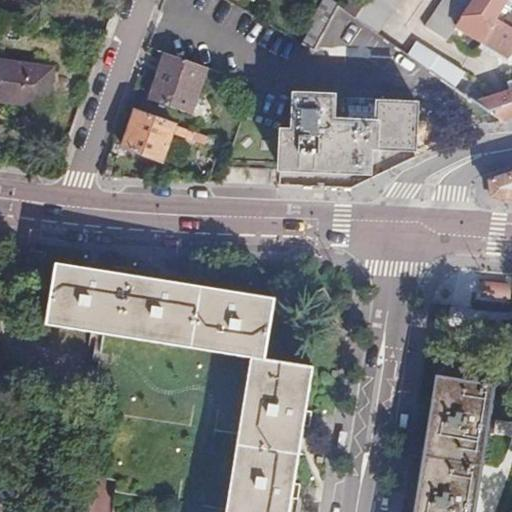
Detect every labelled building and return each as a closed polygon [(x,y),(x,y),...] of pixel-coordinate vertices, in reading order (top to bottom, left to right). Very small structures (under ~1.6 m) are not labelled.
[(312,51),(340,7),(329,0),(324,0),(312,19),(317,22),(303,45),(312,51)] [(404,0),(369,0),(356,18),(379,34),(404,0)] [(456,33),(478,0),(445,0),(425,29),(447,45),(456,33)] [(478,0),(456,33),(480,50),(502,65),(505,68),(511,58),(511,33),(495,21),(508,0),(478,0)] [(418,43),(409,55),(456,88),(465,76),(418,43)] [(500,68),(502,65),(480,50),(476,56),(493,66),(494,64),(500,68)] [(191,114),(207,68),(167,54),(150,100),(191,114)] [(52,70),(0,63),(0,102),(47,108),(52,70)] [(511,90),(476,102),(504,121),(511,118),(511,90)] [(331,97),(290,97),(290,132),(280,132),(280,170),(371,171),(370,147),(412,148),(413,100),(373,100),(373,120),(331,120),(331,97)] [(206,136),(137,111),(123,150),(161,164),(172,135),(202,146),(206,136)] [(511,174),(490,181),(491,198),(511,199),(511,174)] [(289,511),(292,498),(298,499),(301,484),(294,482),(303,425),(310,426),(312,412),(305,410),(312,368),(264,360),(273,299),(242,294),(243,287),(228,285),(227,292),(170,283),(170,276),(155,274),(154,280),(98,271),(99,265),(85,263),(84,269),(56,265),(46,325),(251,359),(226,511),(289,511)] [(475,511),(496,386),(436,377),(413,511),(475,511)] [(26,436),(0,449),(0,451),(10,469),(36,454),(26,436)]
